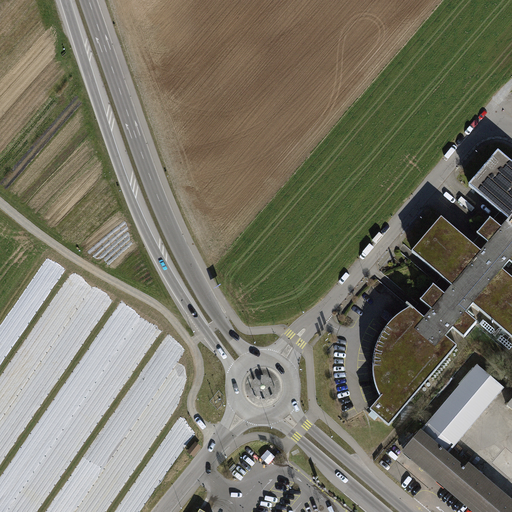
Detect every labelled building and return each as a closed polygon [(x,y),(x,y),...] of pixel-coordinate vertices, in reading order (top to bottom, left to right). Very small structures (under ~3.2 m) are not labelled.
[(511,165),(496,152),(467,186),(507,220),(511,224),(511,165)] [(422,320),(443,338),(450,329),(461,339),(474,323),(463,314),(470,306),(511,341),(511,281),(500,271),(507,262),(511,266),(511,224),(507,220),(499,230),(488,220),(475,235),(486,244),(479,253),(439,219),(410,252),(450,287),(442,296),(432,287),(418,302),(429,311),(422,320)] [(443,338),(422,320),(408,309),(396,318),(387,326),(379,337),(374,350),(371,364),(371,379),(373,388),(379,399),(368,412),(386,428),(454,348),(443,338)] [(504,390),(477,366),(405,451),(467,504),(487,480),(452,450),(504,390)] [(201,448),(196,443),(188,452),(194,457),(201,448)] [(511,511),(511,501),(487,480),(467,504),(476,511),(511,511)]
